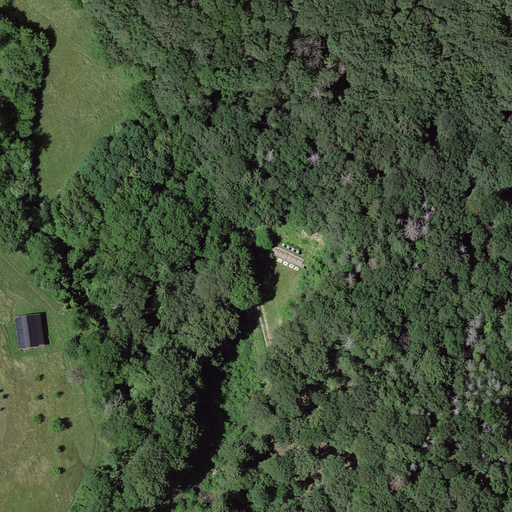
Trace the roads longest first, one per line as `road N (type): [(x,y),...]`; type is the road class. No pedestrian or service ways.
road 1 (track): [(511,26),(437,13),(386,31),(346,60),(333,107),(327,173),(348,234),(377,282),(413,309),(426,335),(430,511)]
road 2 (track): [(220,161),(308,511)]
